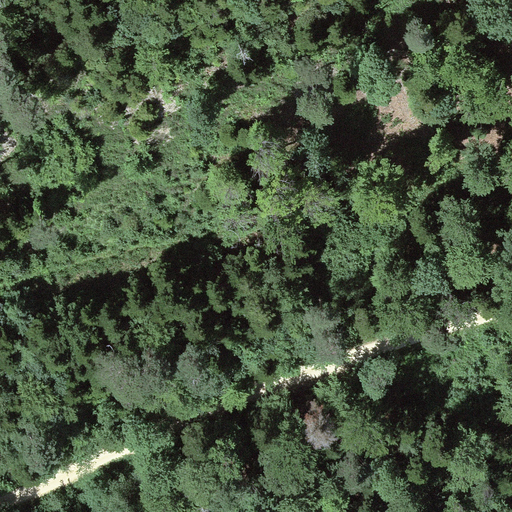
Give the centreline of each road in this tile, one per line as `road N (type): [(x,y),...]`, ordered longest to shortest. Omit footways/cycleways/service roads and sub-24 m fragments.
road 1 (track): [(511,304),(321,363),(0,501)]
road 2 (track): [(0,279),(511,164)]
